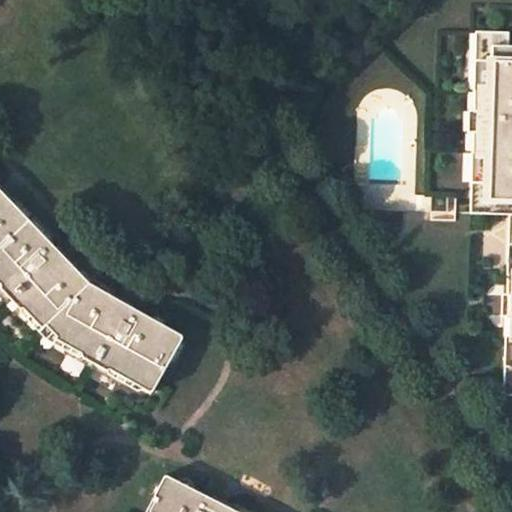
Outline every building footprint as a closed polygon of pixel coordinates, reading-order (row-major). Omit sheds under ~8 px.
[(491,45),(507,45),(508,31),(476,30),(474,89),(482,90),(483,61),(491,61),(491,45)] [(511,45),(507,45),(491,45),(491,61),(483,61),(482,90),(474,89),(473,111),(481,111),(480,131),(473,131),(471,152),(480,153),(479,181),(486,182),(486,198),(511,198),(511,45)] [(486,182),(479,181),(477,213),(509,214),(511,214),(511,198),(486,198),(486,182)] [(55,245),(11,198),(11,195),(0,182),(0,280),(3,284),(3,287),(21,306),(25,306),(44,326),(48,323),(59,335),(58,338),(85,352),(85,356),(108,370),(113,369),(153,391),(184,336),(136,308),(135,304),(119,295),(115,296),(90,281),(71,262),(72,258),(60,245),(55,245)] [(511,339),(511,336),(504,336),(502,394),(511,394),(511,365),(511,339)] [(243,511),(235,508),(234,504),(218,496),(213,497),(168,474),(148,511),(243,511)]
